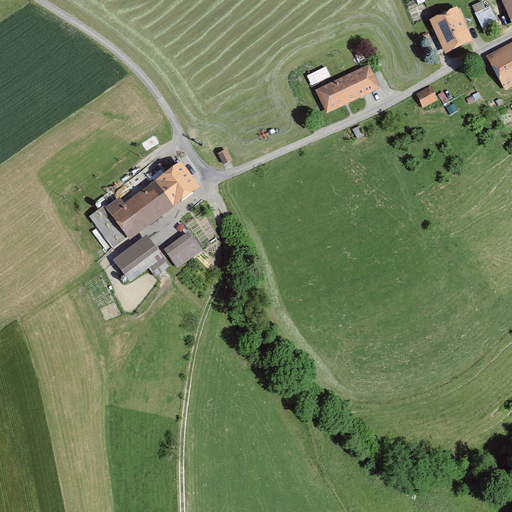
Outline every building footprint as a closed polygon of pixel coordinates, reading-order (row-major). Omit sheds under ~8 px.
[(492,8),(485,10),(483,3),(474,6),(482,34),(498,29),(492,8)] [(447,50),(468,41),(460,23),(463,21),(459,11),(434,22),(447,50)] [(511,49),(490,62),(503,84),(511,79),(511,49)] [(316,72),(321,81),(330,77),(326,68),(316,72)] [(367,70),(320,92),(328,110),(376,87),(367,70)] [(431,89),(417,96),(423,107),(436,100),(431,89)] [(451,101),(444,91),(437,96),(444,106),(451,101)] [(353,130),(357,138),(364,135),(360,127),(353,130)] [(224,164),(231,161),(226,150),(219,154),(224,164)] [(120,201),(109,209),(127,234),(172,200),(174,203),(195,187),(180,167),(125,208),(120,201)] [(126,237),(104,207),(90,217),(112,248),(126,237)] [(177,267),(200,250),(189,236),(180,243),(181,245),(168,254),(177,267)] [(148,265),(155,275),(166,267),(146,240),(118,262),(130,278),(148,265)]
